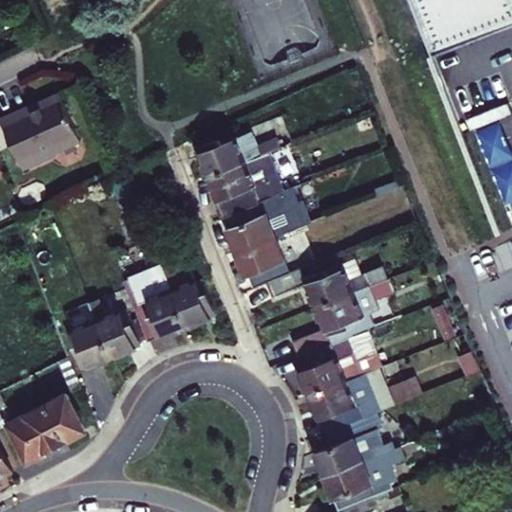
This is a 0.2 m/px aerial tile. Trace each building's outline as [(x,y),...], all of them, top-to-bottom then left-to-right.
[(511,0),(414,0),(437,58),(511,28),(511,0)] [(8,109),(0,112),(0,128),(13,159),(65,136),(46,92),(27,100),(31,108),(20,113),(12,117),(8,109)] [(204,162),(208,172),(257,153),(262,151),(259,141),(242,147),(236,133),(234,134),(233,131),(199,144),(200,149),(199,149),(204,162)] [(220,196),(225,209),(272,191),(257,153),(208,172),(213,185),(218,197),(220,196)] [(272,191),(225,209),(231,224),(228,224),(231,232),(237,247),(288,227),(281,207),(285,205),(279,188),(272,191)] [(293,225),(285,205),(281,207),(288,227),(293,225)] [(253,279),(267,274),(301,261),(288,227),(237,247),(243,263),(246,270),(249,269),(253,279)] [(347,243),(301,261),(267,274),(273,291),(309,278),(313,289),(318,302),(372,282),(367,270),(358,273),(347,243)] [(122,275),(147,337),(164,330),(164,332),(175,328),(187,324),(165,269),(161,259),(122,275)] [(165,269),(187,324),(199,319),(207,316),(207,315),(213,312),(200,277),(196,279),(188,260),(165,269)] [(296,335),(302,351),(349,334),(345,323),(372,312),(367,298),(376,295),(372,282),(318,302),(322,313),(326,324),(296,335)] [(90,296),(92,302),(102,299),(99,292),(90,296)] [(111,351),(96,314),(92,302),(90,296),(79,300),(86,317),(73,322),(74,324),(68,326),(81,361),(87,359),(88,361),(103,355),(111,351)] [(106,310),(102,299),(92,302),(96,314),(106,310)] [(106,310),(96,314),(111,351),(124,347),(131,344),(130,343),(137,340),(124,306),(118,308),(117,305),(106,310)] [(377,324),(372,312),(345,323),(349,334),(360,330),(377,324)] [(306,378),(311,392),(363,371),(371,369),(374,368),(360,330),(349,334),(302,351),(299,353),(302,362),(300,363),(306,378)] [(373,397),(380,394),(371,369),(363,371),(373,397)] [(363,371),(311,392),(317,410),(320,417),(353,405),(358,418),(365,415),(385,408),(380,394),(373,397),(363,371)] [(0,414),(0,434),(0,435),(11,429),(27,458),(62,440),(61,438),(69,434),(81,428),(62,392),(60,393),(56,385),(0,414)] [(358,418),(352,420),(364,453),(370,451),(371,454),(379,451),(365,415),(358,418)] [(323,459),(327,471),(371,454),(370,451),(364,453),(352,420),(325,431),(330,444),(319,448),(323,459)] [(386,448),(379,451),(371,454),(373,458),(367,460),(380,495),(400,488),(386,448)] [(0,473),(9,469),(0,451),(0,473)] [(332,484),(340,505),(379,491),(367,460),(373,458),(371,454),(327,471),(332,484)] [(341,509),(380,495),(379,491),(340,505),(341,509)] [(364,511),(384,505),(380,495),(341,509),(342,511),(364,511)]
